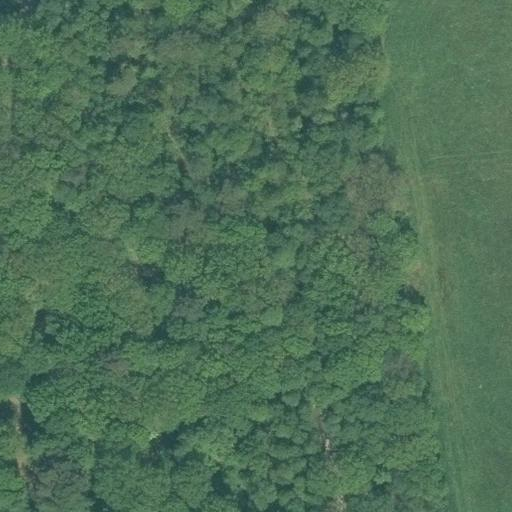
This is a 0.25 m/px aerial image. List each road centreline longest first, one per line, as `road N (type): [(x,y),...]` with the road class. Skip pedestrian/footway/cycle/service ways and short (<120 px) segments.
road 1 (track): [(123,252),(216,296),(274,341),(310,390),(338,511)]
road 2 (track): [(33,0),(14,51),(8,129),(18,158),(55,209),(123,252)]
